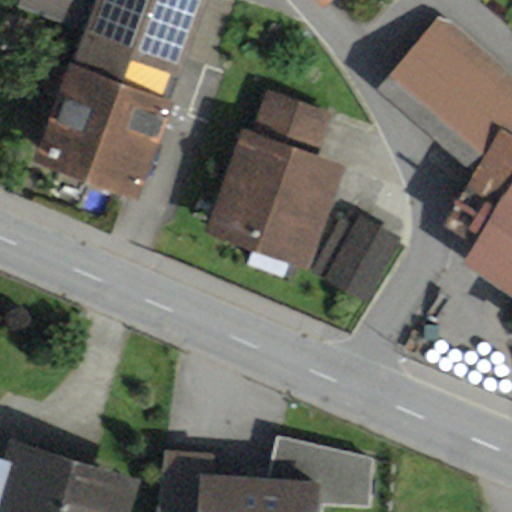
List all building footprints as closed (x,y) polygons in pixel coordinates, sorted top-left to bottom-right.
[(92,0),(21,0),(17,10),(80,33),(92,0)] [(211,1),(208,0),(98,0),(73,67),(69,65),(32,165),(137,204),(174,105),(169,103),(177,80),(181,81),(211,1)] [(312,0),(324,12),(336,0),(312,0)] [(511,74),(444,17),(378,92),(474,175),(502,129),(511,135),(511,74)] [(253,134),(241,130),(204,236),(308,272),(344,168),(317,159),(332,115),(268,93),(253,134)] [(511,135),(502,129),(474,175),(446,227),(477,244),(464,267),(511,298),(511,135)] [(312,274),(367,304),(404,240),(359,215),(353,226),(343,220),(312,274)] [(267,482),(201,478),(198,511),(319,511),(320,508),(374,510),(378,461),(276,435),(267,482)] [(132,511),(142,482),(9,443),(0,474),(0,511),(132,511)]
